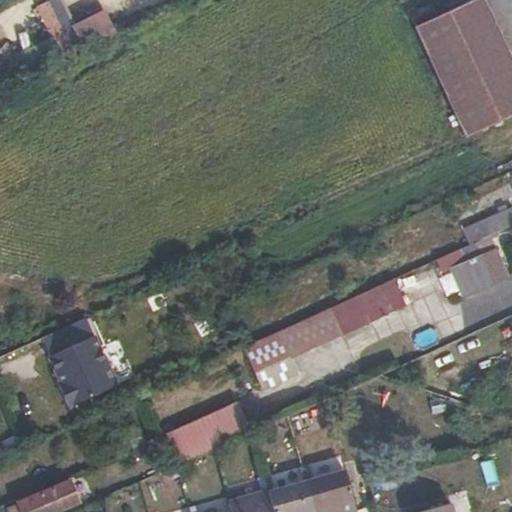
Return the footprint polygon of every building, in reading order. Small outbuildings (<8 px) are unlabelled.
[(511,115),(511,56),(485,0),(478,0),(418,28),(466,135),(511,115)] [(494,235),(511,227),(511,209),(506,212),(504,207),(498,211),(499,215),(461,233),(467,248),(489,237),(494,235)] [(506,278),(489,237),(467,248),(444,258),(462,298),(506,278)] [(331,310),(342,334),(398,307),(389,283),(331,310)] [(289,360),(342,334),(331,310),(277,335),(289,360)] [(118,386),(89,320),(45,340),(53,357),(52,358),(64,383),(60,385),(71,408),(118,386)] [(296,377),(351,352),(342,334),(289,360),(296,377)] [(167,438),(146,390),(130,397),(151,446),(166,438),(167,438)] [(251,433),(238,404),(167,438),(166,438),(178,466),(251,433)] [(306,487),(313,511),(354,511),(345,476),(306,487)] [(58,511),(76,504),(67,486),(20,507),(20,511),(58,511)] [(313,511),(306,487),(269,497),(273,511),(313,511)] [(273,511),(269,497),(230,508),(230,511),(273,511)]
